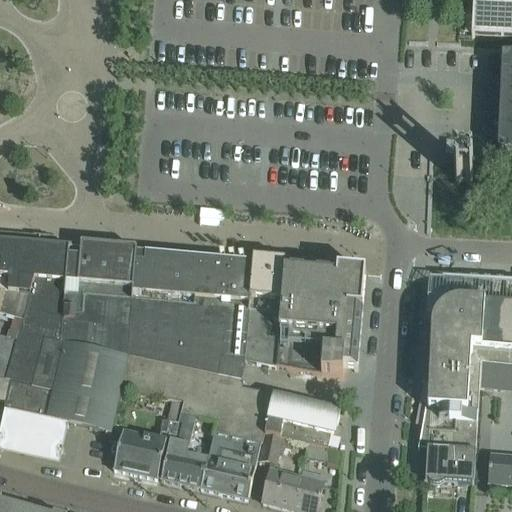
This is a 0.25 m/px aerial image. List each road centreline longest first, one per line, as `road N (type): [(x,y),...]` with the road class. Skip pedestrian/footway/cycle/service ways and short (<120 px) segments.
road 1 (residential): [(372,511),(400,247)]
road 2 (residential): [(151,511),(0,478)]
